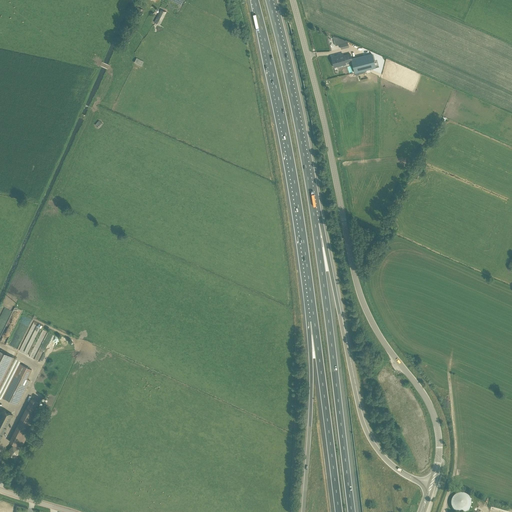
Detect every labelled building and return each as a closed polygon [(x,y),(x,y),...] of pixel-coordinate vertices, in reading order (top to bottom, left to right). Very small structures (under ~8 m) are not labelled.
[(137,7),(129,29),(132,30),(135,21),(137,22),(142,9),(137,7)] [(160,9),(154,22),(160,25),(166,12),(160,9)] [(355,64),(354,58),(351,58),(350,54),(343,56),(343,54),(331,57),(332,60),(331,62),(331,64),(333,64),(333,66),(337,65),(338,66),(345,64),(345,62),(351,61),(352,64),(355,73),(375,68),(373,59),(355,64)] [(136,58),(134,63),(141,67),(143,62),(136,58)] [(418,168),(414,177),(418,179),(423,170),(418,168)] [(0,311),(0,314),(7,316),(9,310),(1,307),(0,311)] [(37,361),(42,349),(35,346),(34,349),(36,350),(35,353),(30,351),(28,357),(37,361)] [(0,388),(4,381),(7,383),(1,396),(18,405),(30,380),(26,379),(31,370),(18,363),(9,380),(5,378),(15,358),(0,350),(0,388)] [(32,399),(11,442),(22,447),(43,404),(32,399)] [(0,440),(13,415),(1,409),(0,410),(0,440)] [(17,453),(18,449),(17,448),(13,446),(10,450),(12,454),(17,454),(17,453)] [(451,511),(464,510),(464,503),(453,504),(452,499),(449,499),(451,511)]
